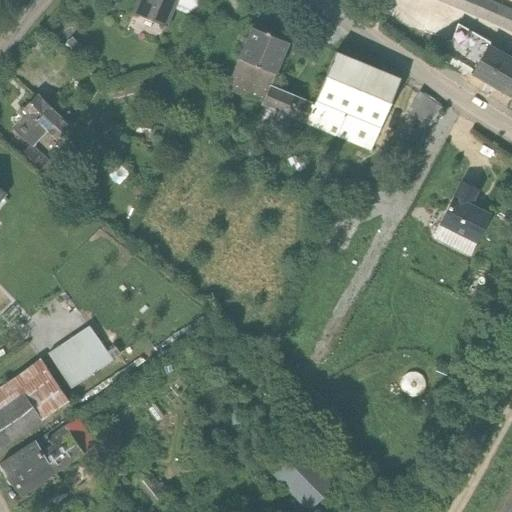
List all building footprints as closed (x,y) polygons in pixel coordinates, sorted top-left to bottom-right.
[(190,2),(184,0),(148,0),(135,32),(172,47),(190,2)] [(511,5),(501,0),(426,0),(423,9),(511,47),(511,5)] [(465,59),(469,45),(440,36),(435,51),(465,59)] [(280,91),(293,62),(256,46),(243,76),(280,91)] [(511,110),(511,71),(498,64),(479,94),(511,110)] [(376,172),(407,99),(344,71),(321,125),(278,105),(270,125),(376,172)] [(280,91),(243,76),(231,105),(268,120),(280,91)] [(451,126),(427,112),(414,130),(437,146),(451,126)] [(63,162),(77,147),(43,115),(14,147),(35,166),(50,150),(63,162)] [(0,222),(11,209),(0,199),(0,222)] [(447,245),(483,262),(499,234),(479,224),(486,209),(469,200),(447,245)] [(91,345),(50,373),(73,406),(114,377),(91,345)] [(0,467),(69,420),(41,378),(0,405),(0,467)] [(73,437),(2,483),(20,511),(26,511),(93,468),(73,437)] [(129,461),(116,443),(95,458),(109,476),(129,461)] [(331,511),(342,502),(311,467),(280,494),(296,511),(331,511)] [(169,511),(150,489),(134,503),(141,511),(169,511)]
